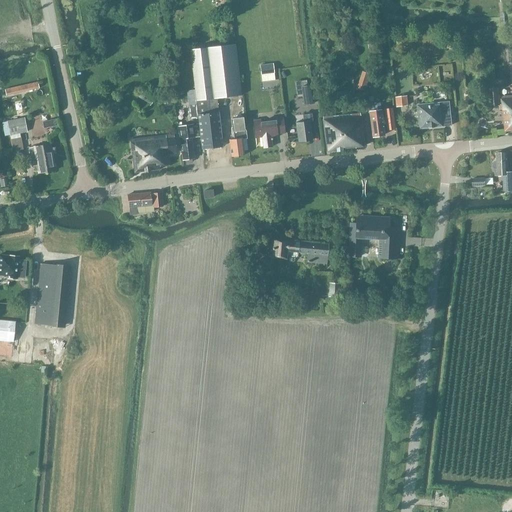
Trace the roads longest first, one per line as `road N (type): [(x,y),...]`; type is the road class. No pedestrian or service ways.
road 1 (tertiary): [(84,186),(109,190),(413,150),(445,157)]
road 2 (unclassified): [(407,511),(445,157)]
road 3 (unclassified): [(84,186),(46,0)]
